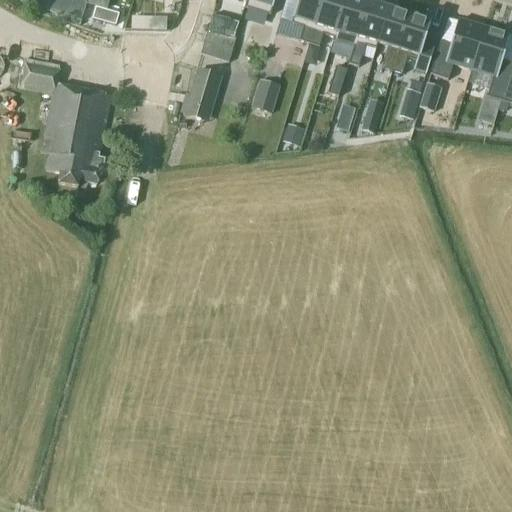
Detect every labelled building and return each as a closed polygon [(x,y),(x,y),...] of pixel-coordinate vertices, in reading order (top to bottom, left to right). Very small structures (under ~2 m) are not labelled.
[(48,3),(38,0),(36,0),(34,8),(46,11),(48,3)] [(50,0),(46,14),(80,24),(85,7),(61,0),(50,0)] [(247,2),(244,11),(270,18),(275,0),(245,0),(245,2),(247,2)] [(279,22),(275,36),(297,43),(309,47),(318,17),(323,0),(298,0),(291,26),(279,22)] [(323,0),(318,17),(309,47),(319,50),(323,36),(334,39),(345,0),(323,0)] [(332,43),(329,55),(350,62),(353,50),(367,5),(351,0),(345,0),(334,39),(332,43)] [(350,62),(348,67),(358,70),(361,60),(372,63),(376,49),(388,11),(367,5),(353,50),(350,62)] [(95,9),(92,21),(103,24),(107,13),(95,9)] [(388,11),(376,49),(387,52),(381,71),(391,75),(409,18),(388,11)] [(107,13),(103,24),(115,28),(118,16),(107,13)] [(237,38),(249,41),(253,26),(212,17),(202,57),(231,64),(237,38)] [(409,18),(391,75),(401,78),(406,62),(415,64),(412,74),(425,78),(434,50),(423,47),(430,24),(409,18)] [(166,21),(154,20),(154,33),(166,33),(166,21)] [(440,45),(430,77),(447,83),(451,69),(470,75),(476,56),(484,30),(457,22),(450,48),(440,45)] [(470,75),(467,85),(489,92),(486,100),(484,99),(477,123),(492,128),(499,104),(501,104),(507,85),(511,68),(511,66),(502,64),(509,39),(510,38),(509,38),(484,30),(476,56),(470,75)] [(56,86),(59,69),(24,61),(18,90),(53,97),(37,174),(58,179),(57,186),(77,190),(78,183),(97,186),(99,173),(102,173),(104,162),(98,160),(111,98),(56,86)] [(511,68),(507,85),(501,104),(511,107),(511,68)] [(336,70),(327,97),(338,100),(347,73),(336,70)] [(210,120),(222,79),(196,72),(184,112),(210,120)] [(276,101),(269,99),(273,88),(259,84),(252,110),(272,116),(276,101)] [(426,88),(420,110),(433,114),(440,92),(426,88)] [(417,104),(419,97),(407,93),(405,100),(417,104)] [(361,133),(373,136),(378,121),(366,118),(361,133)] [(336,130),(348,134),(350,126),(338,122),(336,130)] [(283,144),(299,148),(302,137),(286,132),(283,144)]
